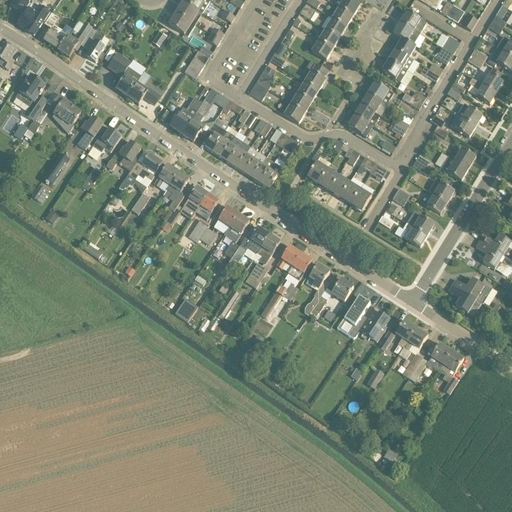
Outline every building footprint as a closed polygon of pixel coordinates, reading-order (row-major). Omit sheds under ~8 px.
[(34,37),(51,12),(43,7),(38,16),(28,9),(31,4),(24,0),(23,0),(17,11),(24,17),(18,27),(27,33),(34,37)] [(113,8),(117,11),(118,11),(119,9),(123,2),(120,0),(118,0),(114,6),(113,8)] [(200,13),(203,15),(210,4),(203,0),(186,0),(184,3),(200,13)] [(232,0),(230,4),(241,11),(245,4),(237,0),(232,0)] [(309,0),(307,5),(317,11),(321,5),(312,0),(309,0)] [(360,7),(348,0),(344,0),(339,9),(353,18),(360,7)] [(439,6),(442,1),(440,0),(428,0),(425,5),(436,12),(437,10),(439,6)] [(511,0),(507,0),(502,8),(508,12),(511,6),(511,0)] [(176,16),(192,26),(200,13),(184,3),(176,16)] [(440,15),(447,19),(454,8),(447,4),(440,15)] [(454,8),(447,19),(452,22),(455,24),(458,25),(464,14),(462,13),(454,8)] [(492,24),(504,31),(507,25),(502,22),(508,12),(502,8),(496,18),(492,24)] [(353,18),(339,9),(332,20),(347,29),(353,18)] [(310,22),(315,15),(309,11),(308,13),(303,10),(300,16),(310,22)] [(232,25),(235,19),(225,13),(221,19),(232,25)] [(407,14),(400,24),(420,36),(427,25),(424,23),(426,21),(423,19),(421,21),(421,22),(413,17),(412,18),(407,14)] [(45,26),(52,31),(54,27),(59,20),(52,15),(45,26)] [(169,27),(185,37),(192,26),(176,16),(169,27)] [(469,17),(462,28),(471,33),(478,22),(469,17)] [(317,20),(314,25),(319,27),(321,29),(324,25),(317,20)] [(347,29),(332,20),(325,32),(340,40),(347,29)] [(293,27),(297,29),(301,23),(296,21),(293,27)] [(73,33),(78,35),(82,26),(77,23),(73,33)] [(120,34),(125,29),(120,24),(115,29),(120,34)] [(419,37),(420,36),(400,24),(394,35),(402,40),(416,48),(419,50),(425,40),(419,37)] [(504,31),(492,24),(489,30),(500,37),(504,31)] [(92,30),(85,26),(74,43),(68,39),(60,52),(59,52),(59,53),(69,59),(75,51),(77,53),(83,44),(87,47),(91,41),(96,34),(91,31),(92,30)] [(63,32),(54,27),(52,31),(44,42),(59,52),(60,52),(68,39),(73,31),(68,28),(66,28),(65,29),(63,32)] [(210,36),(221,43),(225,37),(214,30),(210,36)] [(98,33),(97,32),(96,34),(91,41),(95,44),(86,58),(95,64),(98,60),(102,62),(105,56),(102,54),(105,49),(100,46),(105,37),(102,35),(98,33)] [(286,38),(290,41),(294,35),(289,32),(286,38)] [(340,40),(325,32),(318,43),(333,52),(340,40)] [(157,38),(164,43),(167,39),(160,34),(157,38)] [(206,42),(217,49),(221,43),(210,36),(206,42)] [(442,50),(453,56),(460,45),(450,38),(442,50)] [(497,50),(499,52),(511,59),(511,44),(504,39),(497,50)] [(284,45),(289,49),(292,43),(287,40),(284,45)] [(409,59),(416,48),(402,40),(396,51),(409,59)] [(0,66),(9,72),(14,63),(11,61),(16,51),(3,43),(0,47),(0,66)] [(333,52),(318,43),(311,54),(326,63),(333,52)] [(281,45),(274,57),(280,61),(287,48),(281,45)] [(441,64),(446,67),(453,56),(442,50),(436,61),(441,64)] [(414,62),(409,59),(396,51),(389,61),(408,73),(414,62)] [(471,57),(483,65),(487,59),(475,51),(471,57)] [(505,70),(511,73),(511,71),(511,59),(499,52),(492,63),(505,70)] [(131,66),(117,56),(108,69),(122,79),(124,80),(116,91),(127,99),(128,99),(137,85),(145,74),(145,73),(141,78),(129,69),(131,66)] [(281,69),(285,64),(280,61),(274,57),(270,63),(281,69)] [(483,65),(471,57),(468,63),(480,71),(483,65)] [(198,78),(205,66),(196,60),(195,60),(188,70),(188,71),(198,78)] [(401,84),(408,73),(389,61),(382,73),(401,84)] [(315,66),(304,84),(319,93),(326,82),(324,81),(328,74),(315,66)] [(429,72),(440,78),(443,72),(433,66),(429,72)] [(421,75),(436,84),(440,78),(429,72),(424,69),(421,75)] [(494,72),(483,88),(496,96),(503,86),(497,82),(501,76),(494,72)] [(33,123),(47,103),(38,97),(45,88),(30,78),(14,101),(28,111),(24,117),(33,123)] [(272,87),(265,82),(260,79),(257,85),(269,92),(272,87)] [(496,96),(483,88),(473,81),(469,88),(479,94),(476,98),(484,103),(490,107),(496,96)] [(304,84),(298,95),(312,104),(319,93),(304,84)] [(375,84),(368,95),(382,104),(389,93),(375,84)] [(139,106),(144,99),(155,107),(161,98),(149,90),(148,92),(137,85),(128,99),(139,106)] [(455,85),(451,91),(461,97),(465,91),(455,85)] [(206,101),(212,92),(206,88),(200,97),(206,101)] [(249,96),(262,104),(266,98),(253,90),(249,96)] [(447,96),(458,103),(461,97),(451,91),(447,96)] [(201,124),(214,103),(219,96),(212,92),(206,101),(197,115),(182,136),(194,144),(205,127),(201,124)] [(282,117),(295,94),(292,92),(278,115),(282,117)] [(412,100),(422,107),(426,100),(416,93),(412,100)] [(180,97),(175,94),(171,100),(176,103),(180,97)] [(305,115),(312,104),(298,95),(291,106),(305,115)] [(375,115),(382,104),(368,95),(362,106),(375,115)] [(419,112),(422,107),(412,100),(406,96),(402,101),(419,112)] [(49,111),(55,115),(52,119),(67,135),(81,115),(64,103),(65,102),(59,97),(49,111)] [(231,111),(234,106),(228,102),(222,113),(227,116),(231,111)] [(245,112),(234,106),(231,111),(241,118),(245,112)] [(299,126),(305,115),(291,106),(284,117),(299,126)] [(355,117),(369,125),(374,128),(380,118),(375,115),(362,106),(355,117)] [(464,106),(457,118),(476,129),(483,118),(464,106)] [(182,136),(197,115),(193,112),(190,116),(182,111),(179,116),(170,128),(182,136)] [(238,123),(241,124),(244,126),(251,116),(245,112),(241,118),(238,123)] [(249,130),(256,119),(251,116),(244,126),(249,130)] [(362,137),(369,125),(355,117),(348,128),(362,137)] [(430,124),(438,128),(440,130),(444,124),(434,118),(430,124)] [(469,140),(476,129),(457,118),(451,128),(469,140)] [(77,147),(85,152),(94,140),(103,127),(93,120),(89,126),(87,125),(82,132),(86,134),(81,141),(77,147)] [(213,138),(205,149),(214,155),(230,130),(216,121),(208,135),(213,138)] [(395,127),(406,133),(409,128),(399,121),(395,127)] [(261,122),(254,132),(259,136),(266,125),(261,122)] [(33,123),(28,131),(24,137),(30,142),(40,128),(33,123)] [(271,129),(266,125),(259,136),(265,139),(271,129)] [(392,133),(402,139),(406,133),(395,127),(392,133)] [(448,135),(440,130),(438,128),(434,134),(445,141),(448,135)] [(99,140),(93,149),(102,155),(105,151),(111,155),(122,139),(110,130),(102,142),(99,140)] [(230,130),(214,155),(222,160),(235,139),(238,135),(230,130)] [(277,132),(270,142),(275,145),(282,135),(277,132)] [(282,135),(275,145),(281,149),(283,151),(290,140),(287,138),(282,135)] [(235,139),(222,160),(229,165),(243,144),(235,139)] [(298,145),(290,140),(283,151),(292,156),(298,145)] [(334,153),(338,155),(340,151),(343,146),(335,141),(331,147),(336,150),(334,153)] [(395,150),(385,143),(382,149),(392,155),(395,150)] [(243,144),(229,165),(237,170),(251,150),(243,144)] [(120,166),(131,173),(137,164),(134,162),(141,152),(130,145),(126,150),(125,149),(120,157),(124,160),(120,166)] [(349,161),(354,153),(343,146),(340,151),(346,154),(344,158),(349,161)] [(251,150),(237,170),(245,175),(259,155),(251,150)] [(468,172),(476,159),(462,150),(454,163),(468,172)] [(360,167),(365,159),(354,153),(349,161),(347,164),(353,168),(355,164),(360,167)] [(266,160),(259,155),(245,175),(253,180),(266,160)] [(68,161),(61,156),(44,181),(51,186),(68,161)] [(142,156),(137,164),(131,173),(119,191),(123,193),(127,188),(130,190),(136,182),(147,189),(151,183),(163,166),(148,156),(147,159),(142,156)] [(320,158),(316,156),(312,162),(316,164),(317,164),(320,159),(320,158)] [(416,163),(427,170),(430,163),(419,158),(416,163)] [(282,169),(285,164),(277,159),(274,164),(282,169)] [(365,172),(371,163),(365,159),(360,167),(359,169),(365,172)] [(441,170),(462,183),(468,172),(454,163),(448,159),(441,170)] [(261,185),(274,165),(266,160),(253,180),(261,185)] [(112,172),(117,164),(112,161),(107,168),(112,172)] [(427,170),(416,163),(413,168),(429,179),(433,174),(430,172),(427,170)] [(317,164),(316,164),(307,179),(318,186),(328,170),(317,164)] [(274,165),(261,185),(269,191),(282,170),(274,165)] [(377,166),(371,176),(376,179),(376,180),(381,183),(382,181),(387,173),(377,166)] [(169,187),(178,174),(167,167),(154,187),(159,190),(163,183),(169,187)] [(102,174),(94,170),(87,181),(94,186),(102,174)] [(330,193),(339,178),(328,170),(318,186),(330,193)] [(387,173),(382,181),(385,183),(390,175),(391,175),(387,173)] [(181,194),(190,181),(178,174),(169,187),(167,192),(172,196),(169,201),(173,204),(169,210),(170,211),(174,214),(178,207),(185,197),(181,194)] [(339,178),(330,193),(341,200),(351,185),(339,178)] [(452,186),(444,181),(441,186),(440,186),(433,197),(447,205),(454,194),(449,191),(452,186)] [(351,185),(341,200),(352,207),(361,191),(351,185)] [(32,200),(37,203),(44,193),(45,191),(40,188),(32,200)] [(197,189),(184,208),(195,216),(200,208),(208,196),(197,189)] [(362,213),(372,198),(361,191),(352,207),(362,213)] [(396,196),(407,203),(410,197),(399,191),(396,196)] [(138,217),(149,201),(143,196),(132,212),(138,217)] [(207,222),(219,204),(208,196),(200,208),(206,213),(202,219),(207,222)] [(406,203),(407,203),(396,196),(392,202),(403,208),(406,203)] [(114,206),(117,206),(119,203),(118,200),(114,197),(110,204),(114,206)] [(426,208),(440,217),(447,205),(433,197),(426,208)] [(511,201),(507,199),(503,205),(511,210),(511,217),(510,220),(511,221),(511,201)] [(392,206),(388,213),(393,216),(397,209),(392,206)] [(183,211),(178,207),(174,214),(169,221),(166,225),(171,228),(172,229),(183,211)] [(227,209),(214,229),(225,236),(238,216),(227,209)] [(165,219),(169,221),(174,214),(170,211),(165,219)] [(407,225),(427,238),(434,227),(413,214),(407,225)] [(53,226),(58,220),(50,215),(46,221),(53,226)] [(236,244),(250,224),(238,216),(225,236),(224,238),(236,245),(236,244)] [(379,224),(389,230),(393,225),(382,218),(379,224)] [(193,242),(190,246),(195,249),(198,244),(207,230),(209,228),(200,222),(188,239),(193,242)] [(167,234),(171,228),(166,225),(163,231),(167,234)] [(402,238),(420,249),(427,238),(407,225),(403,231),(406,233),(402,238)] [(217,237),(207,230),(200,242),(206,246),(210,248),(217,237)] [(254,249),(259,253),(269,237),(258,230),(245,250),(250,253),(254,249)] [(269,237),(259,253),(257,256),(262,259),(259,263),(265,268),(268,263),(280,245),(269,237)] [(511,252),(509,250),(511,245),(499,237),(495,245),(483,238),(480,243),(511,263),(511,252)] [(502,276),(511,265),(511,263),(480,243),(476,249),(487,256),(483,264),(495,272),(502,276)] [(239,249),(232,244),(225,255),(232,260),(239,249)] [(85,252),(98,261),(102,256),(98,253),(89,247),(85,252)] [(232,260),(231,261),(237,266),(246,253),(239,249),(232,260)] [(292,269),(301,256),(290,249),(277,268),(282,271),(286,265),(292,269)] [(301,256),(292,269),(288,275),(299,283),(312,263),(301,256)] [(260,284),(268,272),(258,265),(250,277),(252,279),(248,284),(256,289),(259,284),(260,284)] [(313,300),(314,300),(311,305),(307,307),(305,311),(305,316),(309,318),(311,314),(321,299),(328,288),(323,285),(330,275),(318,267),(315,273),(314,273),(307,283),(313,287),(311,290),(317,294),(313,300)] [(130,268),(125,275),(131,279),(136,272),(130,268)] [(341,280),(331,297),(343,305),(354,289),(341,280)] [(456,282),(452,287),(482,306),(483,307),(489,296),(482,292),(485,288),(472,281),(467,289),(456,282)] [(502,287),(511,293),(511,285),(506,281),(502,287)] [(294,289),(295,288),(292,286),(287,294),(281,290),(262,319),(268,323),(282,301),(286,303),(287,302),(290,305),(298,292),(294,289)] [(473,319),(482,306),(452,287),(449,293),(460,300),(456,308),(473,319)] [(225,297),(229,292),(223,288),(219,293),(225,297)] [(226,321),(231,313),(229,311),(239,296),(234,293),(234,292),(218,316),(220,318),(219,319),(222,322),(224,320),(226,321)] [(373,301),(362,294),(347,316),(358,324),(352,332),(357,335),(370,316),(365,313),(373,301)] [(327,303),(321,299),(311,314),(316,318),(318,314),(319,315),(327,303)] [(495,306),(492,311),(499,316),(502,311),(495,306)] [(381,313),(375,309),(359,333),(364,336),(361,342),(368,346),(368,345),(371,340),(377,345),(386,331),(384,329),(389,322),(380,315),(381,313)] [(509,322),(511,316),(502,311),(499,316),(509,322)] [(324,320),(331,324),(336,317),(328,312),(324,320)] [(403,350),(415,330),(404,323),(395,336),(402,341),(398,347),(403,350)] [(406,364),(411,356),(408,354),(413,347),(419,352),(428,338),(415,330),(403,350),(397,358),(406,364)] [(384,354),(394,338),(388,334),(378,350),(384,354)] [(259,348),(262,343),(256,339),(253,344),(259,348)] [(431,371),(432,369),(438,373),(451,353),(440,346),(428,364),(422,360),(408,380),(415,384),(426,367),(431,371)] [(448,385),(443,393),(449,397),(458,383),(452,379),(464,362),(451,353),(438,373),(445,377),(442,381),(448,385)] [(408,380),(422,360),(417,357),(403,377),(408,380)] [(357,382),(362,374),(356,370),(351,379),(357,382)] [(376,372),(371,379),(379,384),(384,377),(376,372)] [(275,377),(271,383),(278,388),(282,382),(275,377)] [(341,423),(338,421),(335,419),(330,426),(336,430),(341,423)]
